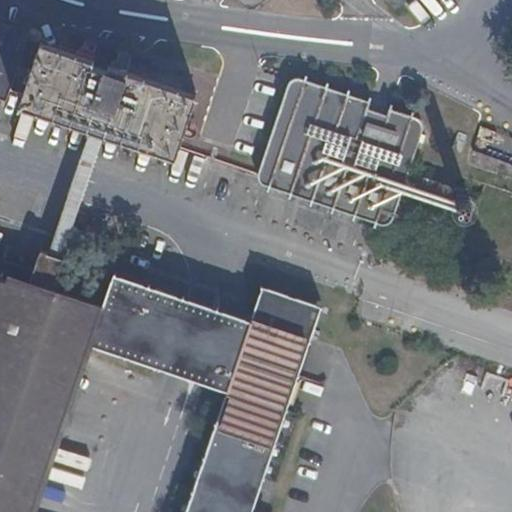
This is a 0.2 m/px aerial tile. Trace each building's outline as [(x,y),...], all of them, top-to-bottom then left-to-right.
[(20,103),(91,128),(107,133),(176,156),(198,94),(106,62),(103,70),(91,66),(93,57),(42,40),(20,103)] [(383,216),(413,126),(298,86),(267,177),(383,216)] [(91,128),(75,176),(48,254),(64,260),(90,181),(107,133),(91,128)] [(511,218),(507,221),(504,226),(493,222),(493,218),(491,213),(488,209),(484,204),(477,203),(471,204),(465,206),(461,210),(459,216),(458,221),(461,229),(465,234),(473,237),(479,237),(485,234),(490,231),(492,229),(502,232),(502,236),(502,241),(507,247),(511,251),(511,250),(511,218)] [(64,260),(48,254),(41,252),(29,284),(54,292),(65,260),(64,260)] [(132,368),(223,400),(184,511),(247,511),(313,316),(258,297),(250,319),(247,329),(177,306),(112,284),(108,283),(98,312),(94,322),(85,352),(88,353),(132,368)] [(0,448),(49,307),(0,290),(0,448)] [(94,322),(98,312),(52,297),(49,307),(0,448),(0,511),(32,511),(88,353),(85,352),(94,322)]
